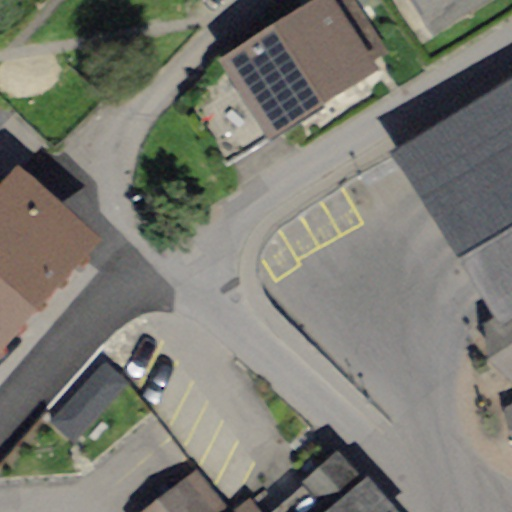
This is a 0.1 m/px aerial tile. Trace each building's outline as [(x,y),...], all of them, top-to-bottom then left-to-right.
[(492,0),(391,0),(417,44),(492,0)] [(247,82),(194,116),(226,166),(280,132),(274,124),(357,72),(330,29),(318,11),(236,64),(247,82)] [(7,108),(42,142),(54,153),(107,101),(60,54),(7,108)] [(502,318),(509,314),(511,311),(511,89),(404,160),(453,239),(502,318)] [(0,100),(0,142),(23,164),(42,142),(7,108),(0,100)] [(0,142),(0,184),(3,187),(23,164),(0,142)] [(0,329),(69,254),(70,256),(76,250),(69,244),(68,246),(3,187),(0,184),(0,329)] [(511,317),(509,314),(502,318),(488,326),(511,365),(511,317)] [(380,511),(337,461),(305,488),(309,492),(285,511),(256,511),(248,503),(237,511),(380,511)] [(224,511),(198,480),(157,511),(224,511)]
